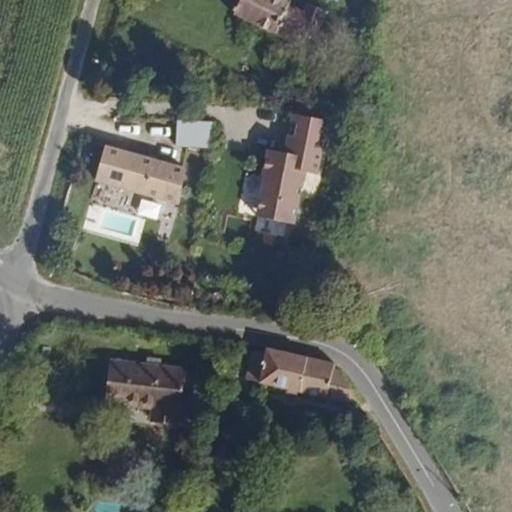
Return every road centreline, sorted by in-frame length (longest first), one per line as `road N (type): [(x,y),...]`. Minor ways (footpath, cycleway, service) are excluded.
road 1 (tertiary): [(16,281),(41,297),(109,314),(326,344),(365,375),(451,511)]
road 2 (residential): [(97,0),(16,281)]
